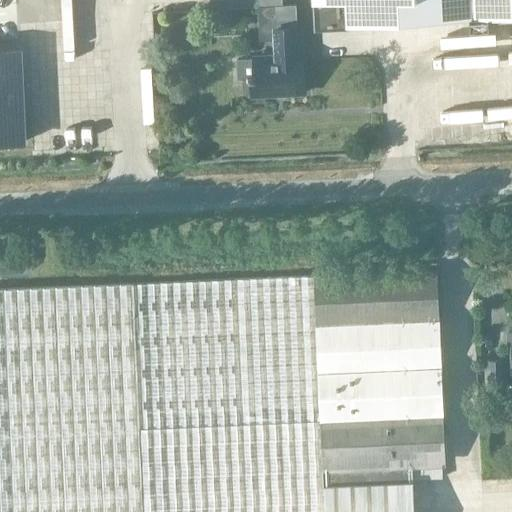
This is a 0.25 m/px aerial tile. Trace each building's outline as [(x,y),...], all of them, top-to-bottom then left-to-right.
[(511,0),(317,0),(319,24),(348,23),(360,22),(467,17),(511,14),(511,0)] [(275,28),(275,34),(276,56),(254,57),(254,59),(238,60),(238,78),(245,78),(245,93),(252,92),(252,95),(304,92),(303,54),(301,54),(299,26),(275,28)] [(0,142),(24,142),(21,81),(15,82),(13,49),(0,49),(0,142)] [(436,269),(315,275),(323,482),(413,478),(442,477),(441,460),(444,460),(442,414),(436,269)] [(0,288),(0,511),(324,511),(323,482),(315,275),(0,288)] [(504,359),(486,360),(488,390),(506,389),(505,373),(511,372),(511,373),(511,372),(511,330),(509,330),(511,363),(504,363),(504,359)] [(414,511),(413,478),(323,482),(324,511),(414,511)]
